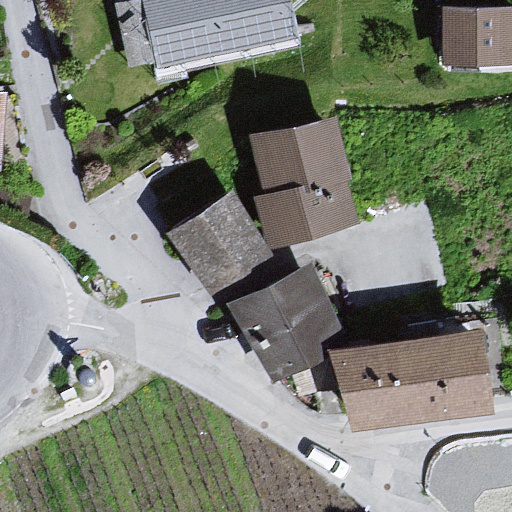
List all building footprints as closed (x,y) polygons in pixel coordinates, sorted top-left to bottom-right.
[(283,43),(273,0),(130,0),(148,74),(283,43)] [(511,6),(424,6),(424,69),(511,68),(511,6)] [(248,194),(238,197),(252,249),(342,224),(327,169),(333,167),(318,113),(232,137),(248,194)] [(211,189),(142,235),(190,307),(259,261),(211,189)] [(294,264),(212,304),(246,373),(328,333),(294,264)] [(324,431),(471,405),(457,326),(310,351),(324,431)]
